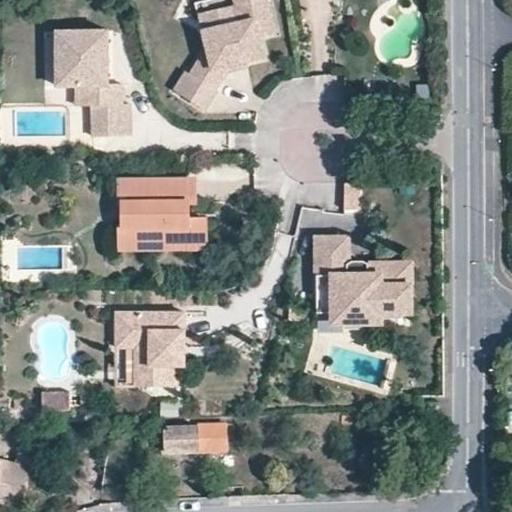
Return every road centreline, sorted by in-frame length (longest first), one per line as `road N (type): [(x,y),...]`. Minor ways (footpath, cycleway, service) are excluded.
road 1 (residential): [(469,313),(467,0)]
road 2 (residential): [(467,511),(469,313)]
